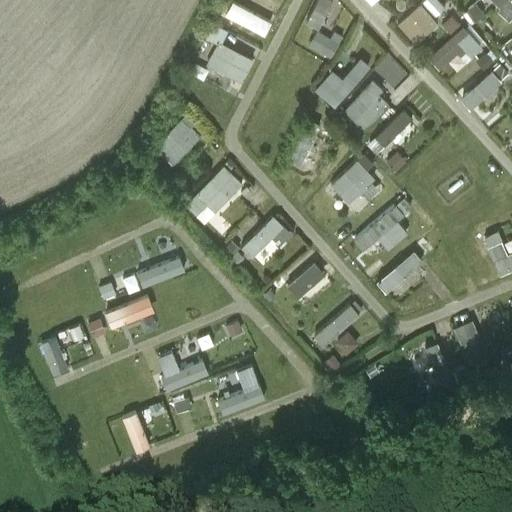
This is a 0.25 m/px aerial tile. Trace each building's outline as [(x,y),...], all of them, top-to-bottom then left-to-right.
[(238,0),(232,11),(266,31),(278,11),(259,0),(238,0)] [(318,0),(309,19),(323,27),(337,0),(318,0)] [(425,0),(400,20),(416,39),(440,19),(425,0)] [(426,0),(439,14),(448,6),(443,0),(426,0)] [(511,0),(495,0),(511,15),(511,0)] [(434,52),(452,73),(485,45),(468,23),(434,52)] [(247,81),(264,45),(227,28),(208,71),(231,81),(234,75),(247,81)] [(312,45),(336,56),(345,33),(336,29),(334,35),(319,28),(312,45)] [(372,75),(391,94),(412,72),(393,53),(372,75)] [(363,54),(345,75),(336,67),(319,87),(338,103),(373,63),(363,54)] [(464,93),(473,105),(505,80),(496,68),(464,93)] [(376,77),(347,106),(367,127),(393,102),(382,91),(386,87),(376,77)] [(314,103),(295,158),(306,162),(315,136),(322,138),(332,110),(314,103)] [(407,105),(372,139),(381,149),(416,115),(407,105)] [(177,162),(206,131),(187,113),(158,144),(177,162)] [(390,158),(398,168),(409,160),(401,149),(390,158)] [(352,200),(378,174),(361,156),(334,181),(352,200)] [(227,161),(188,203),(209,221),(248,180),(227,161)] [(383,234),(390,245),(412,231),(402,217),(408,213),(401,203),(356,233),(365,246),(383,234)] [(244,245),(266,264),(296,230),(275,211),(244,245)] [(502,273),(511,268),(511,249),(511,250),(502,228),(486,234),(502,273)] [(374,254),(388,245),(382,237),(368,246),(374,254)] [(418,248),(381,277),(389,288),(426,259),(418,248)] [(140,268),(146,284),(189,269),(184,253),(140,268)] [(300,295),(328,271),(318,258),(290,282),(300,295)] [(126,275),(131,291),(145,286),(139,271),(126,275)] [(409,275),(395,289),(401,295),(415,282),(409,275)] [(152,292),(108,309),(114,326),(159,308),(152,292)] [(353,300),(316,332),(326,343),(363,311),(353,300)] [(228,323),(234,336),(247,331),(241,317),(228,323)] [(84,324),(45,336),(56,373),(73,368),(66,344),(88,337),(84,324)] [(440,337),(411,350),(424,380),(436,375),(439,384),(457,376),(440,337)] [(159,355),(173,387),(212,371),(206,356),(183,365),(176,348),(159,355)] [(224,410),(267,399),(258,362),(241,366),(247,389),(221,396),(224,410)] [(226,375),(230,391),(245,387),(240,371),(226,375)] [(143,406),(153,443),(175,437),(166,400),(143,406)] [(126,413),(139,449),(153,445),(140,408),(126,413)]
